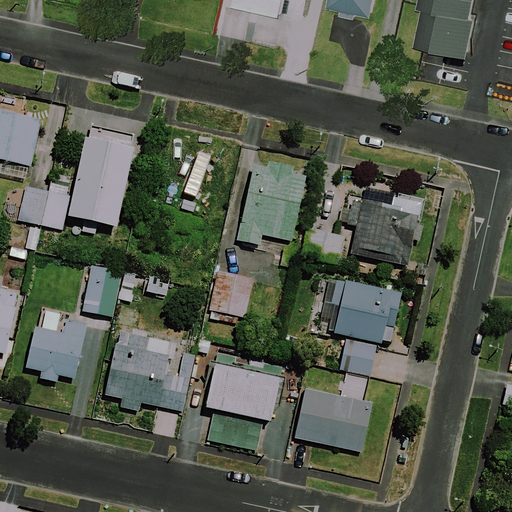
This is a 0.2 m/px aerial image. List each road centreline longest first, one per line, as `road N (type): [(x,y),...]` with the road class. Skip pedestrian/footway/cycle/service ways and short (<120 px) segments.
road 1 (residential): [(0,41),(503,153)]
road 2 (residential): [(426,511),(503,153)]
road 3 (residential): [(0,449),(282,511)]
